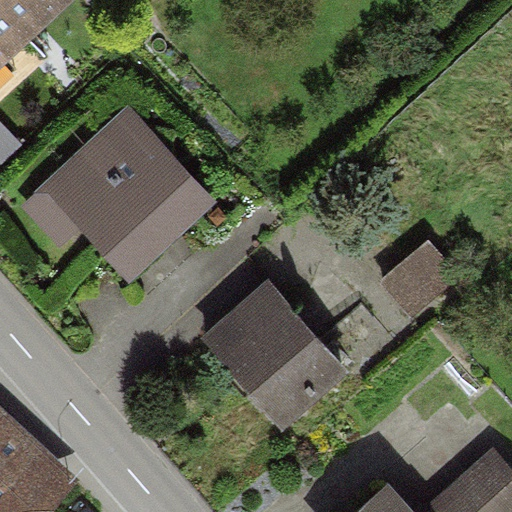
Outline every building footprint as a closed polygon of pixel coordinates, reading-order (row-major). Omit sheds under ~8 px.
[(0,0),(0,73),(82,0),(0,0)] [(131,111),(18,210),(55,251),(80,229),(129,284),(216,206),(169,154),(131,111)] [(428,239),(378,282),(412,321),(461,279),(428,239)] [(241,309),(203,342),(282,434),(350,376),(271,284),(241,309)] [(0,423),(0,511),(47,511),(70,488),(0,423)] [(389,484),(357,511),(511,511),(511,461),(492,440),(412,510),(389,484)]
